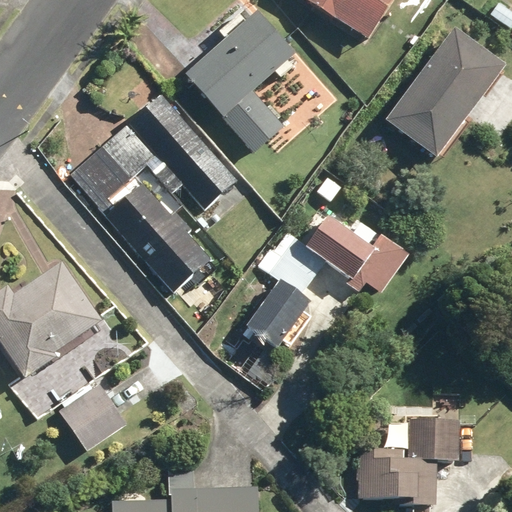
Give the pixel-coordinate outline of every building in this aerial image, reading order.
[(312,0),(370,37),(394,0),(312,0)] [(189,74),(256,152),(286,126),(256,90),(296,56),(260,13),(189,74)] [(390,122),(439,157),(507,63),(457,28),(390,122)] [(162,97),(72,175),(176,294),(217,259),(188,226),(237,183),(162,97)] [(325,174),(312,192),(331,205),(343,186),(325,174)] [(377,248),(330,216),(308,249),(356,280),(377,248)] [(12,284),(0,291),(0,336),(27,377),(105,324),(63,263),(18,293),(12,284)] [(311,304),(282,281),(247,327),(279,352),(286,343),(294,349),(316,320),(306,312),(311,304)] [(137,419),(100,377),(58,412),(95,455),(137,419)] [(0,423),(12,416),(0,397),(0,423)] [(360,504),(419,505),(419,511),(435,511),(436,462),(462,462),(462,407),(385,407),(385,455),(360,455),(360,504)] [(176,504),(111,503),(110,511),(262,511),(263,497),(176,495),(176,504)]
